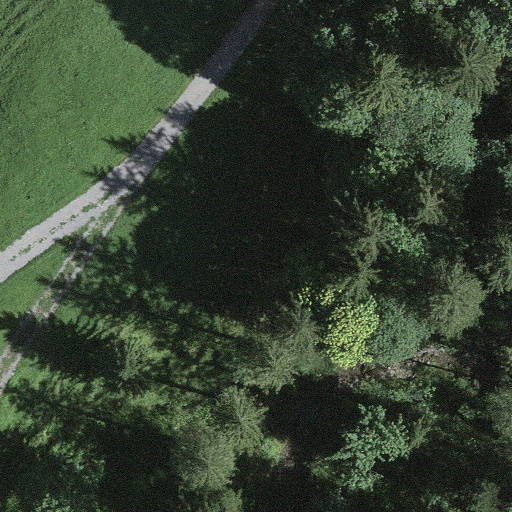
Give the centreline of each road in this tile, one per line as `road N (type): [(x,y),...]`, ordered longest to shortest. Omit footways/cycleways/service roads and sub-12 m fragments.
road 1 (track): [(0,368),(137,174)]
road 2 (track): [(137,174),(267,0)]
road 3 (track): [(0,268),(137,174)]
